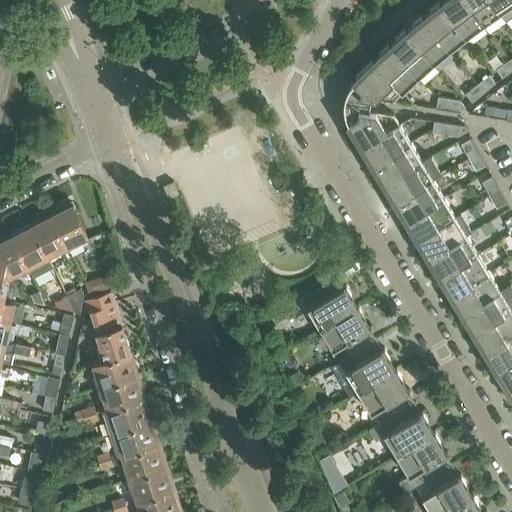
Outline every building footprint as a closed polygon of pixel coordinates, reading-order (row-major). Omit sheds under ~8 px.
[(467,37),(483,24),(465,0),(444,0),(441,3),(467,37)] [(465,0),(483,24),(500,13),(491,0),(465,0)] [(511,16),(511,0),(491,0),(500,13),(506,21),(511,16)] [(423,17),(450,50),(467,37),(441,3),(440,3),(439,1),(431,8),(432,10),(423,17)] [(434,63),(450,50),(423,17),(421,15),(414,22),(415,24),(406,31),(434,63)] [(398,38),(390,45),(418,77),(434,63),(406,31),(405,29),(397,36),(398,38)] [(382,53),(374,60),(403,91),(418,77),(390,45),(390,46),(388,44),(380,51),(382,53)] [(403,91),(374,60),(372,59),(357,74),(358,76),(354,80),(352,82),(350,85),(349,87),(347,90),(346,93),(347,93),(393,101),(403,91)] [(503,78),(511,71),(511,64),(509,60),(497,69),(503,78)] [(478,84),(484,92),(496,83),(489,75),(478,84)] [(473,102),(484,92),(478,84),(466,94),(473,102)] [(447,109),(449,98),(439,96),(437,107),(447,109)] [(460,100),(449,98),(447,109),(461,111),(466,107),(460,100)] [(353,127),(351,129),(361,147),(364,145),(364,146),(400,123),(394,113),(345,105),(344,105),(345,108),(345,111),(346,113),(347,116),(348,119),(349,121),(353,127)] [(433,132),(447,134),(449,123),(435,121),(433,132)] [(375,164),(411,142),(400,123),(364,146),(369,155),(367,156),(373,165),(375,164)] [(465,126),(449,123),(447,134),(458,136),(468,131),(465,126)] [(462,143),(469,157),(479,151),(472,138),(462,143)] [(411,142),(375,164),(381,174),(379,175),(384,184),(386,182),(386,183),(423,161),(411,142)] [(479,151),(469,157),(477,170),(486,165),(479,151)] [(397,201),(434,179),(442,174),(431,155),(423,161),(386,183),(392,192),(390,193),(395,202),(397,201)] [(483,181),(490,194),(500,189),(492,176),(483,181)] [(445,198),(434,179),(397,201),(403,211),(401,212),(406,221),(408,219),(409,220),(445,198)] [(164,185),(165,188),(169,197),(179,193),(174,181),(164,185)] [(500,189),(490,194),(498,208),(507,203),(500,189)] [(420,238),(456,216),(445,198),(409,220),(414,229),(412,230),(417,239),(420,238)] [(51,213),(52,215),(68,245),(70,249),(89,239),(74,203),(64,209),(61,208),(51,213)] [(461,213),(456,216),(420,238),(425,248),(423,249),(429,258),(431,256),(431,257),(467,235),(472,231),(461,213)] [(70,249),(68,245),(52,215),(44,220),(41,218),(32,223),(33,225),(49,256),(61,249),(63,253),(70,249)] [(12,234),(13,236),(29,266),(41,260),(43,263),(51,259),(49,256),(33,225),(24,230),(21,229),(12,234)] [(442,275),(479,253),(467,235),(431,257),(437,266),(434,267),(440,276),(442,275)] [(31,270),(29,266),(13,236),(4,241),(2,239),(0,240),(0,259),(9,276),(21,270),(23,274),(31,270)] [(490,272),(479,253),(442,275),(448,285),(446,286),(451,295),(453,293),(453,294),(490,272)] [(0,298),(6,300),(10,278),(9,276),(0,259),(0,298)] [(464,312),(501,290),(490,272),(453,294),(459,303),(457,304),(462,313),(464,312)] [(308,307),(321,329),(359,305),(359,304),(358,304),(358,305),(357,306),(351,297),(353,296),(354,296),(346,283),(346,284),(344,285),(338,274),(310,291),(316,302),(308,307)] [(99,278),(86,284),(90,293),(103,286),(99,278)] [(475,330),(475,331),(511,309),(511,293),(508,286),(501,290),(464,312),(470,322),(468,323),(473,332),(475,330)] [(87,300),(91,312),(116,304),(112,292),(87,300)] [(6,300),(0,298),(0,318),(20,323),(24,304),(6,300)] [(131,352),(116,304),(91,312),(101,345),(98,349),(102,362),(129,353),(131,352)] [(359,305),(321,329),(333,349),(342,344),(348,355),(376,338),(370,328),(371,327),(372,327),(373,327),(371,324),(370,325),(371,325),(369,326),(364,317),(365,316),(366,317),(366,316),(359,305)] [(486,349),(487,349),(511,334),(511,309),(475,331),(481,340),(479,341),(484,350),(486,349)] [(73,315),(64,313),(60,332),(69,334),(73,315)] [(0,339),(6,340),(8,329),(18,332),(18,331),(29,333),(30,325),(20,323),(0,318),(0,339)] [(69,334),(60,332),(55,352),(65,354),(69,334)] [(498,367),(498,368),(511,359),(511,334),(487,349),(492,359),(490,360),(496,369),(498,367)] [(346,370),(359,392),(398,368),(397,367),(396,368),(395,369),(390,360),(391,359),(391,360),(392,359),(385,347),(384,347),(383,348),(376,338),(348,355),(354,365),(346,370)] [(31,346),(6,340),(0,339),(0,364),(3,350),(14,352),(14,351),(29,354),(31,346)] [(98,388),(136,376),(129,353),(102,362),(94,364),(98,374),(94,378),(98,388)] [(509,386),(511,384),(511,359),(498,368),(504,377),(501,378),(507,387),(509,386)] [(0,373),(8,376),(10,367),(0,364),(0,373)] [(59,374),(61,365),(53,364),(51,372),(59,374)] [(398,368),(359,392),(372,413),(380,408),(386,418),(415,401),(408,391),(410,390),(411,390),(409,388),(409,389),(407,389),(402,380),(403,379),(404,380),(405,380),(398,368)] [(60,377),(48,375),(44,393),(56,396),(60,377)] [(105,400),(109,410),(144,400),(136,376),(98,388),(101,398),(105,400)] [(55,396),(46,394),(43,409),(52,411),(55,396)] [(0,395),(0,404),(11,407),(13,398),(0,395)] [(113,435),(151,422),(144,400),(109,410),(112,421),(109,424),(113,435)] [(385,434),(397,455),(436,431),(435,430),(435,431),(433,432),(428,423),(429,422),(430,423),(430,422),(423,410),(422,410),(422,411),(421,412),(415,401),(386,418),(369,428),(376,439),(385,434)] [(0,412),(13,416),(15,408),(11,407),(0,404),(0,412)] [(97,414),(95,408),(84,411),(85,417),(97,414)] [(97,414),(85,417),(87,424),(99,420),(97,414)] [(50,422),(41,420),(38,431),(47,433),(50,422)] [(120,446),(123,456),(158,445),(151,422),(113,435),(116,445),(120,446)] [(443,443),(436,431),(397,455),(409,475),(399,481),(406,493),(416,486),(453,465),(447,454),(448,453),(448,454),(449,453),(448,451),(447,451),(447,452),(446,453),(440,444),(442,443),(443,443)] [(0,443),(10,445),(12,446),(13,438),(0,435),(0,443)] [(0,452),(8,454),(10,445),(0,443),(0,452)] [(127,480),(166,468),(158,445),(123,456),(127,466),(124,470),(127,480)] [(112,460),(110,453),(98,457),(100,463),(112,460)] [(114,466),(112,460),(100,463),(102,469),(114,466)] [(416,486),(431,511),(445,511),(474,495),(473,494),(471,495),(466,486),(468,485),(468,486),(469,486),(461,473),(460,474),(461,474),(459,475),(453,465),(416,486)] [(135,492),(138,502),(173,491),(166,468),(127,480),(130,490),(135,492)] [(34,490),(21,487),(18,500),(31,503),(34,490)] [(179,511),(173,491),(138,502),(141,511),(179,511)] [(481,506),(474,495),(445,511),(481,511),(478,507),(480,506),(480,507),(481,506)] [(124,499),(113,503),(115,509),(126,505),(124,499)]
